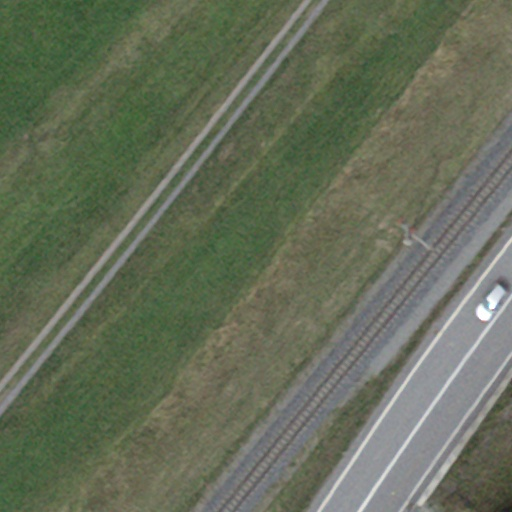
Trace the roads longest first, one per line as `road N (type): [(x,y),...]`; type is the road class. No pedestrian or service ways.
road 1 (track): [(325,0),(0,410)]
road 2 (primary): [(511,302),(361,511)]
